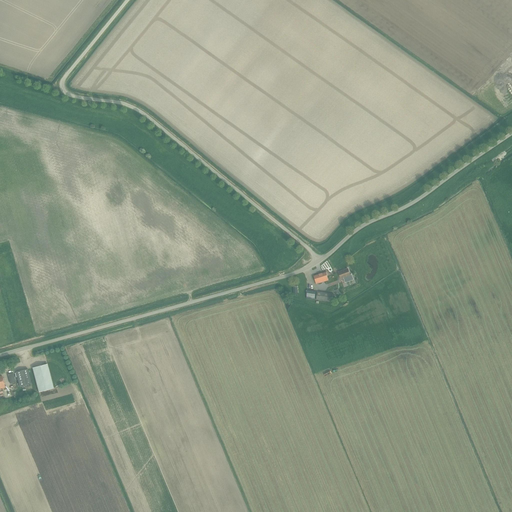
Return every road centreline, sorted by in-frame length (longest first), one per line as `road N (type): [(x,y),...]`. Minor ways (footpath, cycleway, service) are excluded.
road 1 (unclassified): [(318,261),(141,112),(63,89),(127,0)]
road 2 (unclassified): [(0,356),(318,261)]
road 3 (unclassified): [(318,261),(511,130)]
